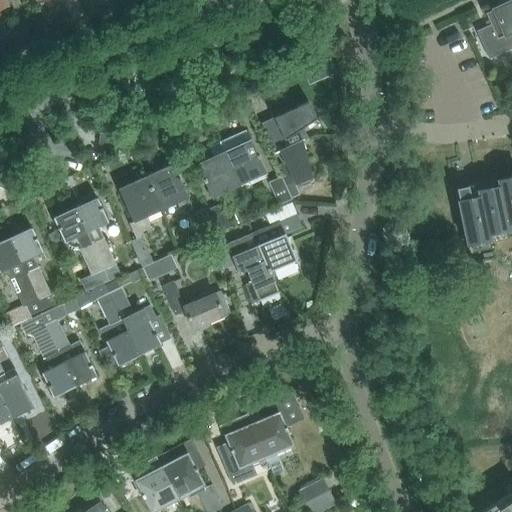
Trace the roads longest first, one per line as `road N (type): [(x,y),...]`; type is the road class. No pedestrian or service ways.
road 1 (residential): [(0,494),(45,460),(165,395),(265,351),(342,334)]
road 2 (residential): [(0,100),(222,0)]
road 3 (residential): [(342,334),(373,127)]
road 4 (residential): [(400,511),(342,334)]
road 5 (residential): [(511,127),(458,136),(373,127)]
road 6 (residential): [(373,127),(342,0)]
